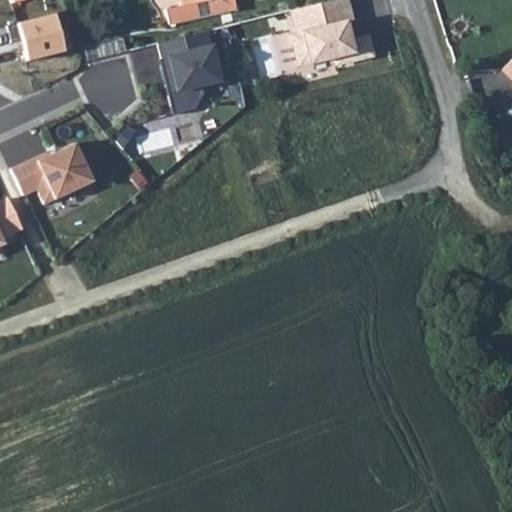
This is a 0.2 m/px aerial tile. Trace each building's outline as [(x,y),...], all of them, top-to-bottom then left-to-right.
[(190,0),(167,0),(172,18),(195,12),(190,0)] [(237,2),(236,0),(190,0),(195,12),(237,2)] [(343,0),(308,0),(289,4),(294,29),(289,30),(295,58),(332,50),(334,58),(368,50),(363,32),(346,36),(341,17),(346,14),(343,0)] [(47,12),(10,22),(21,61),(58,51),(47,12)] [(202,26),(154,37),(157,51),(154,52),(166,108),(188,103),(198,87),(195,76),(212,72),(202,26)] [(511,55),(500,68),(511,79),(511,55)] [(41,152),(7,168),(18,194),(34,187),(40,200),(87,179),(70,142),(44,154),(41,152)] [(0,235),(18,227),(4,198),(0,199),(0,235)]
